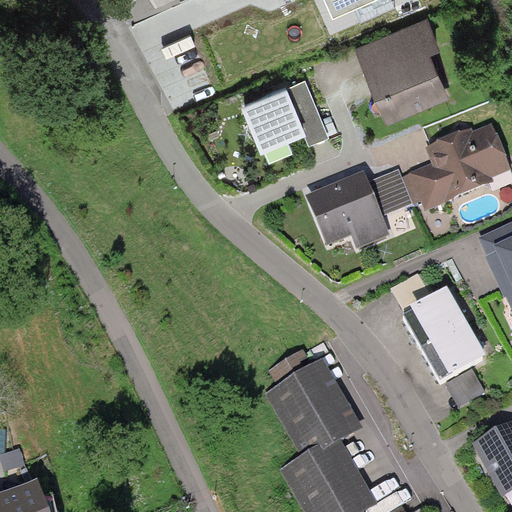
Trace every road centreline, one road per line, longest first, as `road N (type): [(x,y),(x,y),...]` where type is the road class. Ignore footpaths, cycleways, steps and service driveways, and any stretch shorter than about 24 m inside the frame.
road 1 (unclassified): [(463,511),(367,346),(219,221),(182,177),(77,0)]
road 2 (residential): [(0,163),(96,292),(205,511)]
